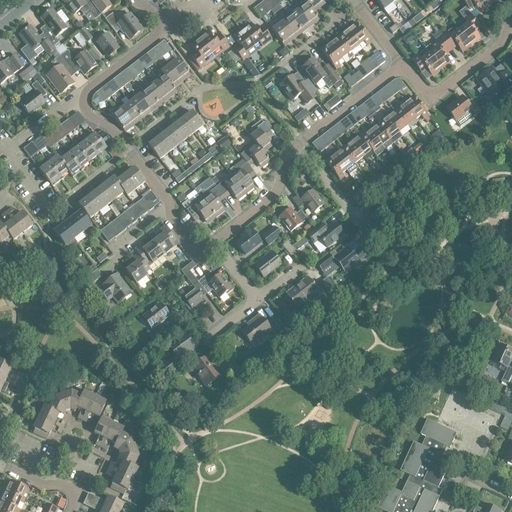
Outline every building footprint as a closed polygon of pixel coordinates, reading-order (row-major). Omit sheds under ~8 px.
[(89,0),(86,0),(84,2),(82,0),(64,0),(62,2),(73,16),(80,11),(82,14),(85,14),(88,12),(94,20),(100,15),(91,3),(89,0)] [(112,7),(106,0),(95,0),(91,3),(100,15),(112,7)] [(275,0),(265,0),(260,4),(264,9),(270,4),(273,8),(270,11),(271,11),(279,5),(275,0)] [(301,0),(305,4),(312,14),(313,13),(319,8),(317,6),(319,4),(315,0),(301,0)] [(375,0),(383,10),(391,3),(388,0),(375,0)] [(460,0),(470,11),(475,7),(480,13),(489,6),(484,0),(460,0)] [(264,9),(260,4),(254,9),(262,18),(266,15),(271,11),(270,11),(273,8),(270,4),(264,9)] [(301,8),(299,6),(296,9),(308,24),(310,23),(312,25),(318,20),(313,13),(312,14),(305,4),(301,8)] [(291,12),(293,14),(288,17),(301,34),(308,28),(306,26),(308,24),(296,9),(291,12)] [(56,39),(67,30),(52,10),(40,19),(48,30),(43,34),(48,40),(53,47),(59,43),(56,39)] [(120,23),(114,16),(113,14),(105,20),(116,34),(121,29),(130,40),(142,31),(130,15),(120,23)] [(467,24),(459,30),(471,45),(479,39),(474,34),(480,29),(470,15),(464,20),(467,24)] [(283,18),(278,22),(290,38),(292,36),(294,39),(301,34),(288,17),(285,20),(283,18)] [(80,21),(75,25),(79,31),(84,27),(80,21)] [(274,26),(275,28),(271,31),(284,47),(290,41),(288,39),(290,38),(278,22),(274,26)] [(370,43),(367,40),(355,23),(348,28),(349,29),(347,31),(359,46),(363,43),(366,46),(370,43)] [(256,31),(250,24),(241,31),(254,47),(258,43),(262,48),(272,41),(262,27),(256,31)] [(398,30),(395,25),(389,30),(392,35),(398,30)] [(30,51),(42,42),(30,27),(18,35),(30,51)] [(87,44),(93,39),(84,28),(78,33),(87,44)] [(441,38),(451,51),(457,46),(461,52),(471,45),(459,30),(450,37),(447,34),(444,36),(441,38)] [(254,47),(241,31),(233,37),(239,45),(233,50),(243,63),(249,59),(245,53),(254,47)] [(344,32),(338,36),(350,53),(359,46),(347,31),(345,33),(344,32)] [(207,32),(199,39),(214,58),(214,59),(230,47),(229,46),(219,33),(212,39),(207,32)] [(437,33),(432,37),(433,38),(436,42),(441,38),(437,34),(437,33)] [(95,43),(108,59),(120,49),(108,34),(95,43)] [(332,42),(330,44),(341,59),(346,55),(350,60),(354,57),(350,53),(338,36),(337,37),(331,41),(332,42)] [(433,50),(429,54),(440,69),(448,62),(444,56),(451,51),(441,38),(436,42),(430,47),(433,50)] [(191,58),(188,60),(197,71),(198,72),(214,59),(214,58),(199,39),(190,45),(196,53),(191,58)] [(53,47),(48,40),(39,47),(47,57),(56,50),(53,47)] [(341,59),(330,44),(328,46),(327,45),(320,50),(335,70),(340,67),(337,63),(341,59)] [(158,45),(152,50),(156,55),(162,50),(158,45)] [(61,46),(56,51),(60,56),(60,57),(67,52),(62,46),(61,46)] [(162,50),(156,55),(160,60),(162,58),(166,55),(162,50)] [(374,55),(366,61),(369,66),(376,61),(380,66),(385,62),(378,52),(377,53),(376,50),(372,53),(374,55)] [(70,56),(67,52),(60,57),(67,65),(72,72),(77,68),(84,76),(95,67),(85,53),(81,57),(78,54),(76,56),(74,53),(70,56)] [(416,56),(410,60),(419,72),(425,67),(431,76),(440,69),(429,54),(428,53),(419,59),(416,56)] [(146,55),(135,64),(138,68),(144,63),(148,68),(145,70),(145,71),(154,64),(146,55)] [(0,84),(23,67),(14,56),(0,67),(0,84)] [(56,70),(47,77),(51,83),(50,84),(49,85),(54,91),(56,89),(60,94),(73,84),(69,80),(61,70),(67,65),(60,57),(60,56),(55,60),(54,61),(56,63),(52,66),(56,70)] [(237,56),(232,61),(235,65),(238,62),(240,60),(237,56)] [(171,60),(167,63),(169,66),(179,79),(180,78),(183,81),(189,75),(177,59),(173,63),(171,60)] [(323,71),(314,59),(302,68),(315,85),(321,80),(328,90),(333,86),(337,91),(343,86),(328,67),(323,71)] [(366,61),(360,66),(368,76),(380,66),(376,61),(369,66),(366,61)] [(138,68),(135,64),(129,68),(137,77),(145,71),(145,70),(148,68),(144,63),(138,68)] [(163,67),(165,69),(160,73),(164,77),(173,88),(179,84),(177,80),(179,79),(169,66),(167,63),(163,67)] [(39,64),(33,68),(38,74),(43,69),(39,64)] [(31,66),(23,72),(29,80),(31,79),(34,77),(37,75),(37,74),(33,68),(31,66)] [(360,66),(349,75),(352,79),(359,74),(363,79),(368,76),(360,66)] [(491,69),(477,80),(491,98),(500,91),(503,95),(511,87),(511,78),(505,70),(498,77),(494,72),(491,69)] [(118,77),(117,77),(120,82),(128,76),(124,72),(118,77)] [(225,73),(220,77),(222,80),(221,82),(232,81),(228,76),(227,76),(225,73)] [(34,77),(31,79),(34,82),(37,80),(38,82),(41,86),(45,83),(42,80),(37,74),(37,75),(34,77)] [(362,80),(359,75),(353,80),(356,84),(362,80)] [(128,76),(120,82),(124,87),(128,84),(132,81),(128,76)] [(303,82),(299,85),(292,76),(279,86),(291,101),(299,95),(306,104),(315,97),(313,94),(307,86),(303,82)] [(164,77),(159,81),(157,78),(153,81),(165,96),(167,95),(169,98),(175,93),(172,89),(173,88),(164,77)] [(149,84),(151,87),(147,90),(159,106),(165,101),(163,98),(165,96),(153,81),(149,84)] [(35,91),(35,92),(20,105),(29,116),(44,103),(41,99),(46,95),(36,82),(31,86),(35,91)] [(396,86),(392,82),(386,87),(390,92),(396,86)] [(310,84),(307,86),(313,94),(316,92),(310,84)] [(27,85),(21,89),(26,95),(32,90),(29,86),(27,85)] [(400,91),(396,86),(390,92),(393,96),(400,91)] [(105,94),(101,90),(95,94),(102,104),(111,97),(114,94),(110,90),(105,94)] [(140,91),(136,94),(148,110),(150,108),(152,111),(159,106),(147,90),(142,94),(140,91)] [(132,97),(134,100),(129,103),(142,119),(148,114),(146,111),(148,110),(136,94),(132,97)] [(375,95),(369,100),(372,105),(379,100),(375,95)] [(406,103),(404,105),(416,120),(421,116),(425,121),(429,118),(425,113),(421,108),(412,97),(405,103),(406,103)] [(453,103),(446,109),(456,122),(468,112),(473,118),(481,112),(472,100),(467,104),(463,98),(454,105),(453,103)] [(382,105),(379,100),(372,105),(376,110),(379,107),(382,105)] [(122,104),(119,107),(131,123),(133,121),(135,124),(142,119),(129,103),(125,107),(122,104)] [(401,106),(395,111),(407,126),(416,120),(404,105),(402,106),(401,106)] [(131,123),(119,107),(108,116),(111,117),(112,116),(124,132),(131,127),(129,124),(131,123)] [(250,107),(245,111),(248,116),(254,112),(250,107)] [(358,108),(352,113),(356,118),(362,113),(358,108)] [(389,116),(387,118),(399,133),(407,126),(395,111),(388,116),(389,116)] [(182,119),(194,133),(202,127),(191,112),(182,119)] [(365,118),(362,113),(356,118),(359,123),(362,120),(365,118)] [(71,117),(66,121),(70,126),(75,122),(71,117)] [(399,133),(387,118),(385,120),(384,119),(378,124),(394,145),(403,139),(398,133),(399,133)] [(182,119),(174,126),(185,140),(194,133),(182,119)] [(235,119),(229,123),(232,126),(237,127),(240,125),(235,119)] [(267,121),(264,124),(265,125),(267,128),(269,130),(272,127),(270,125),(267,121)] [(75,122),(70,126),(74,131),(79,127),(75,122)] [(345,126),(341,122),(335,126),(339,131),(345,126)] [(250,137),(249,137),(255,144),(256,146),(257,146),(262,153),(270,147),(268,145),(269,144),(266,140),(264,138),(266,136),(271,133),(270,132),(269,130),(267,128),(265,125),(264,124),(253,132),(254,134),(250,137)] [(372,130),(370,131),(386,152),(394,145),(378,124),(371,129),(372,130)] [(185,140),(174,126),(165,132),(176,147),(185,140)] [(220,132),(216,126),(209,132),(213,137),(215,139),(222,134),(221,132),(220,132)] [(348,131),(345,126),(339,131),(342,136),(348,131)] [(52,133),(49,134),(53,139),(58,135),(54,130),(52,133)] [(367,132),(361,137),(371,150),(371,151),(377,159),(386,152),(370,131),(368,133),(367,132)] [(176,147),(165,132),(157,139),(168,153),(176,147)] [(58,135),(53,139),(57,144),(62,140),(58,135)] [(101,156),(100,154),(105,149),(94,135),(85,141),(97,156),(96,156),(98,158),(101,156)] [(324,135),(318,140),(321,144),(328,139),(324,135)] [(353,141),(351,143),(362,157),(371,151),(371,150),(361,137),(359,135),(352,140),(353,141)] [(220,149),(229,143),(225,138),(218,143),(217,144),(220,149)] [(168,153),(157,139),(148,145),(159,160),(168,153)] [(332,144),(328,139),(321,144),(325,149),(328,147),(332,144)] [(35,141),(30,145),(34,150),(39,146),(35,141)] [(85,141),(77,148),(88,162),(88,163),(90,165),(93,162),(91,160),(96,156),(97,156),(85,141)] [(349,143),(342,148),(354,163),(362,157),(351,143),(349,144),(349,143)] [(39,146),(34,150),(37,154),(43,150),(39,146)] [(246,151),(240,156),(243,160),(246,164),(253,159),(255,162),(258,166),(260,165),(262,168),(269,162),(262,153),(257,146),(256,146),(252,149),(251,147),(249,148),(246,151)] [(77,148),(69,155),(80,169),(79,169),(81,172),(84,169),(83,167),(88,163),(88,162),(77,148)] [(354,163),(342,148),(336,153),(336,154),(334,156),(346,170),(350,176),(359,169),(354,163)] [(220,149),(211,156),(213,158),(214,160),(223,153),(220,149)] [(204,158),(200,161),(204,165),(209,161),(212,158),(213,158),(211,156),(209,154),(208,155),(204,158)] [(69,155),(60,161),(68,172),(73,178),(76,175),(74,173),(79,169),(80,169),(69,155)] [(346,170),(334,156),(332,157),(325,162),(340,181),(344,178),(341,174),(346,170)] [(48,160),(46,161),(49,164),(61,181),(64,178),(63,176),(68,172),(60,161),(57,158),(53,161),(51,160),(48,160)] [(32,160),(27,163),(31,170),(36,167),(32,160)] [(202,166),(199,162),(192,167),(195,171),(202,166)] [(61,181),(49,164),(40,171),(51,185),(50,185),(52,187),(61,181)] [(240,172),(234,178),(246,194),(253,189),(251,186),(252,185),(247,178),(253,173),(249,167),(246,164),(239,170),(240,172)] [(134,168),(125,175),(136,189),(145,183),(134,168)] [(190,169),(184,174),(187,178),(194,173),(190,169)] [(187,178),(184,174),(175,181),(178,185),(187,178)] [(136,189),(125,175),(116,182),(124,192),(127,196),(136,189)] [(113,178),(104,185),(116,199),(124,192),(116,182),(113,178)] [(215,178),(211,182),(214,185),(216,188),(217,187),(220,185),(215,178)] [(217,187),(216,188),(223,197),(224,196),(229,192),(231,195),(234,198),(235,199),(235,198),(236,198),(237,200),(238,200),(244,195),(246,194),(234,178),(229,181),(228,179),(222,183),(220,185),(217,187)] [(504,179),(492,180),(493,192),(506,190),(506,188),(511,187),(510,181),(505,182),(504,179)] [(116,199),(104,185),(96,191),(107,206),(116,199)] [(203,191),(197,195),(199,197),(203,202),(203,201),(215,218),(222,212),(220,210),(222,208),(219,205),(216,202),(218,201),(223,197),(216,188),(214,185),(205,192),(203,190),(203,191)] [(96,191),(87,198),(98,212),(107,206),(96,191)] [(313,191),(301,200),(298,196),(292,200),(299,209),(304,204),(312,214),(324,205),(313,191)] [(183,194),(177,199),(180,204),(185,201),(187,199),(186,198),(183,194)] [(143,199),(140,201),(145,206),(149,203),(145,197),(143,199)] [(188,201),(182,205),(182,206),(194,222),(195,222),(194,220),(200,216),(205,222),(206,221),(208,224),(215,218),(203,201),(203,202),(199,197),(190,203),(188,201)] [(98,212),(87,198),(79,204),(90,219),(98,212)] [(153,208),(149,203),(145,206),(149,212),(153,209),(153,208)] [(0,245),(10,238),(13,242),(32,227),(22,213),(17,217),(11,209),(1,217),(7,225),(3,228),(0,224),(0,245)] [(302,224),(295,215),(290,209),(278,218),(290,233),(302,224)] [(128,211),(126,212),(125,213),(123,214),(128,220),(132,216),(128,211)] [(72,213),(69,216),(82,233),(91,226),(80,213),(75,217),(72,213)] [(65,219),(68,222),(63,226),(73,240),(82,233),(69,216),(65,219)] [(132,216),(128,220),(132,225),(136,222),(132,216)] [(125,230),(120,222),(114,227),(115,230),(120,235),(126,230),(125,230)] [(114,227),(111,224),(107,228),(111,233),(115,230),(114,227)] [(322,225),(306,237),(310,242),(313,246),(319,241),(320,240),(327,249),(344,236),(335,224),(326,230),(325,228),(322,225)] [(309,225),(304,229),(307,234),(308,234),(314,230),(313,230),(310,225),(309,225)] [(56,226),(51,230),(54,233),(65,247),(69,252),(78,246),(73,240),(63,226),(58,230),(56,226)] [(162,236),(152,243),(162,256),(172,249),(178,244),(176,242),(165,227),(160,232),(163,235),(162,236)] [(282,236),(275,228),(261,239),(268,247),(282,236)] [(115,230),(111,233),(115,238),(115,239),(120,235),(115,230)] [(252,231),(247,234),(236,243),(245,254),(261,242),(252,231)] [(286,251),(291,246),(288,242),(282,246),(286,251)] [(299,242),(293,247),(296,252),(303,247),(299,242)] [(344,271),(364,256),(353,242),(345,249),(346,249),(342,252),(342,251),(334,257),(344,271)] [(140,247),(134,251),(138,256),(142,261),(143,261),(147,266),(148,268),(152,264),(154,263),(162,256),(152,243),(142,251),(140,247)] [(108,258),(104,253),(96,260),(100,265),(108,258)] [(272,253),(261,261),(264,264),(258,268),(265,277),(281,265),(272,253)] [(316,265),(322,273),(335,263),(329,255),(316,265)] [(133,260),(136,264),(127,271),(136,284),(147,276),(145,274),(150,271),(148,268),(147,266),(143,261),(142,261),(138,256),(133,260)] [(88,277),(97,271),(93,266),(84,272),(88,277)] [(186,267),(181,272),(184,275),(184,276),(190,272),(189,271),(186,267)] [(97,271),(88,277),(86,279),(91,286),(102,277),(97,271)] [(190,272),(184,276),(193,287),(194,288),(199,284),(203,289),(199,283),(198,282),(190,272)] [(198,282),(199,283),(203,289),(206,294),(207,294),(207,295),(213,290),(213,291),(219,298),(220,299),(226,294),(227,295),(234,290),(234,289),(230,284),(228,285),(221,275),(216,279),(210,272),(198,282)] [(103,286),(104,286),(97,292),(106,303),(113,298),(118,304),(131,294),(116,276),(103,286)] [(307,278),(286,294),(298,309),(306,302),(312,310),(324,301),(307,278)] [(332,297),(337,293),(327,279),(321,283),(332,297)] [(157,281),(153,284),(158,289),(161,286),(157,281)] [(195,290),(184,299),(188,304),(185,307),(192,315),(201,309),(200,307),(203,305),(201,303),(204,300),(203,298),(196,289),(195,290)] [(164,322),(163,321),(169,317),(159,304),(144,316),(153,328),(146,333),(151,340),(157,335),(161,332),(163,331),(159,326),(160,324),(161,325),(164,322)] [(248,327),(242,332),(252,345),(270,331),(275,338),(282,332),(280,328),(281,327),(277,321),(275,323),(273,320),(267,325),(260,316),(252,322),(253,323),(248,327)] [(161,332),(157,335),(158,336),(160,340),(166,335),(163,331),(161,332)] [(169,346),(167,347),(179,362),(195,350),(195,349),(184,334),(183,335),(182,335),(169,346)] [(496,354),(499,355),(495,363),(501,366),(499,370),(506,373),(501,383),(502,383),(500,387),(506,389),(511,376),(511,370),(509,369),(511,362),(511,352),(509,351),(510,348),(501,344),(496,354)] [(9,353),(7,358),(14,362),(17,357),(9,353)] [(221,376),(216,369),(215,370),(212,366),(213,365),(207,357),(190,369),(196,378),(200,375),(203,379),(201,381),(206,387),(221,376)] [(171,358),(156,370),(155,371),(164,382),(180,370),(171,358)] [(220,364),(228,375),(230,377),(238,372),(227,358),(220,364)] [(0,361),(0,373),(7,377),(9,372),(13,374),(16,369),(0,361)] [(0,373),(0,385),(6,389),(8,385),(4,383),(7,377),(0,373)] [(481,377),(477,384),(484,389),(488,382),(481,377)] [(33,429),(35,429),(32,434),(46,440),(48,436),(49,436),(51,432),(59,435),(65,423),(57,419),(59,415),(63,417),(65,412),(69,410),(74,413),(76,408),(81,410),(77,419),(88,425),(93,416),(98,419),(105,403),(83,392),(81,396),(70,391),(52,398),(47,409),(43,407),(33,429)] [(109,420),(108,422),(101,419),(94,434),(99,437),(94,446),(106,451),(111,443),(115,445),(113,449),(118,452),(119,455),(117,460),(122,462),(120,467),(111,463),(105,475),(114,479),(112,484),(110,489),(123,495),(125,490),(127,491),(130,485),(134,477),(138,470),(136,469),(133,467),(135,463),(138,457),(132,439),(126,436),(121,434),(122,431),(123,430),(116,427),(117,424),(109,420)] [(403,494),(388,487),(378,509),(383,511),(433,511),(440,499),(431,495),(434,488),(438,490),(451,462),(441,457),(445,448),(450,450),(457,435),(427,422),(420,436),(426,439),(422,448),(414,444),(401,472),(410,477),(407,484),(420,490),(412,507),(399,501),(403,494)] [(9,436),(11,440),(19,436),(17,432),(9,436)] [(29,491),(26,489),(9,482),(7,485),(6,486),(6,488),(5,491),(21,499),(24,501),(27,495),(29,491)] [(2,497),(0,501),(16,509),(19,503),(23,504),(24,501),(21,499),(5,491),(3,495),(1,496),(2,497)] [(42,510),(45,499),(34,496),(31,507),(42,510)] [(53,506),(60,507),(62,500),(55,498),(53,506)] [(102,501),(97,499),(95,504),(111,511),(119,511),(123,505),(107,498),(104,503),(102,502),(102,501)] [(0,511),(18,511),(20,511),(16,509),(0,501),(0,511)]
